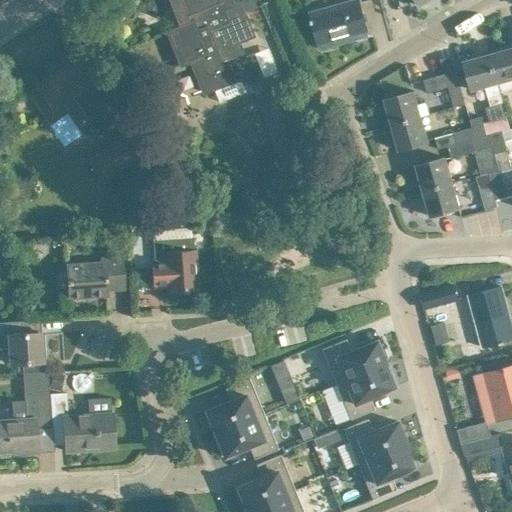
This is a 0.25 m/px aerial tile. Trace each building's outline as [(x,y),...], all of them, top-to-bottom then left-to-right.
[(180,27),(168,32),(181,65),(191,61),(217,50),(210,31),(229,23),(224,9),(233,5),(230,0),(225,0),(211,6),(214,14),(180,27)] [(181,0),(170,4),(180,27),(214,14),(211,6),(225,0),(181,0)] [(217,50),(191,61),(196,74),(203,93),(214,89),(219,102),(245,92),(242,85),(261,78),(252,54),(243,58),(237,43),(253,36),(243,12),(256,7),(253,0),(246,0),(240,3),(233,5),(224,9),(229,23),(210,31),(217,50)] [(320,49),(349,41),(369,35),(358,0),(356,0),(310,13),(312,20),(310,21),(311,24),(313,23),(320,49)] [(511,48),(489,54),(497,83),(498,83),(511,78),(511,48)] [(497,83),(489,54),(464,61),(472,90),(485,86),(491,105),(504,102),(498,83),(497,83)] [(445,74),(424,80),(428,92),(448,86),(454,107),(466,104),(452,56),(441,59),(445,74)] [(98,97),(89,84),(73,60),(36,85),(52,108),(63,100),(69,110),(79,124),(88,118),(81,108),(98,97)] [(426,101),(418,103),(414,91),(385,99),(392,123),(421,114),(430,112),(426,101)] [(429,142),(421,114),(392,123),(399,150),(429,142)] [(508,116),(483,123),(481,115),(469,118),(472,126),(475,139),(491,134),(511,129),(508,116)] [(439,149),(448,146),(475,139),(472,126),(435,136),(439,149)] [(296,169),(279,129),(251,140),(266,175),(238,187),(246,207),(306,183),(299,168),(296,169)] [(511,138),(511,130),(511,129),(491,134),(493,144),(497,157),(500,168),(511,165),(504,141),(511,138)] [(141,159),(125,134),(86,160),(102,184),(141,159)] [(491,134),(475,139),(448,146),(451,156),(493,144),(491,134)] [(178,183),(166,157),(159,159),(161,185),(178,183)] [(445,157),(416,165),(423,189),(452,181),(445,157)] [(128,187),(146,186),(144,165),(127,172),(128,187)] [(500,169),(488,173),(495,198),(507,195),(500,169)] [(460,208),(452,181),(423,189),(430,216),(460,208)] [(197,290),(193,237),(153,240),(154,259),(151,260),(153,289),(168,288),(168,292),(197,290)] [(99,258),(100,262),(65,264),(68,299),(108,296),(107,285),(124,283),(122,256),(99,258)] [(453,285),(420,293),(425,309),(458,300),(453,285)] [(511,339),(511,324),(509,313),(502,286),(469,295),(483,347),(499,343),(500,344),(504,343),(504,341),(511,339)] [(53,312),(53,323),(73,322),(73,311),(53,312)] [(40,319),(0,321),(0,349),(7,349),(8,364),(44,361),(42,332),(41,332),(40,319)] [(321,349),(335,383),(385,363),(384,359),(387,358),(381,343),(378,345),(376,340),(350,351),(345,339),(321,349)] [(283,360),(270,366),(275,380),(288,374),(283,360)] [(335,383),(350,419),(374,409),(369,397),(394,387),(385,365),(386,365),(385,363),(335,383)] [(511,415),(511,366),(489,372),(501,419),(511,415)] [(457,368),(446,371),(448,380),(460,376),(457,368)] [(11,401),(12,418),(0,418),(0,451),(21,450),(21,454),(38,452),(36,427),(51,426),(51,424),(49,396),(49,390),(48,376),(47,371),(22,373),(24,400),(11,401)] [(60,392),(64,375),(52,372),(49,390),(60,392)] [(204,409),(214,433),(263,413),(249,378),(225,388),(229,399),(204,409)] [(66,451),(87,449),(114,448),(111,414),(67,416),(66,393),(50,394),(52,424),(64,423),(66,451)] [(263,413),(214,433),(224,457),(249,447),(254,458),(278,448),(263,413)] [(343,429),(358,464),(406,444),(397,421),(372,431),(367,419),(343,429)] [(487,422),(458,429),(457,430),(462,444),(491,436),(487,422)] [(308,426),(299,430),(303,440),(312,436),(308,426)] [(491,436),(462,444),(467,460),(486,455),(485,450),(504,445),(501,434),(491,436)] [(322,435),(313,439),(316,448),(325,444),(322,435)] [(416,467),(406,444),(358,464),(372,499),(396,489),(391,477),(416,467)] [(236,486),(246,509),(294,489),(280,455),(257,465),(261,475),(236,486)] [(303,511),(294,489),(246,509),(246,511),(303,511)]
